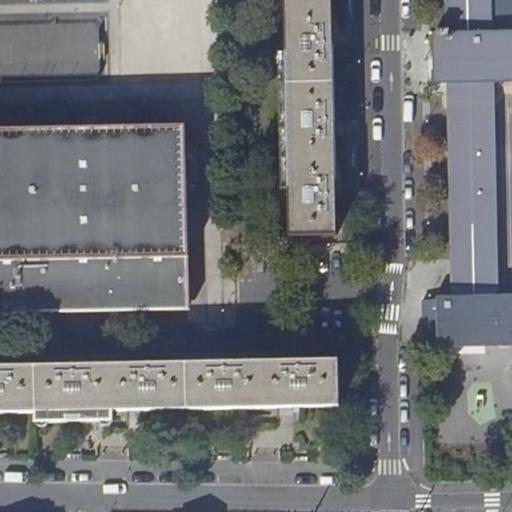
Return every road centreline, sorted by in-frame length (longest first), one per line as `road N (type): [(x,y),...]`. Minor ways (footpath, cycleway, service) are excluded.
road 1 (residential): [(391,500),(390,0)]
road 2 (residential): [(91,495),(391,500)]
road 3 (residential): [(511,501),(391,500)]
